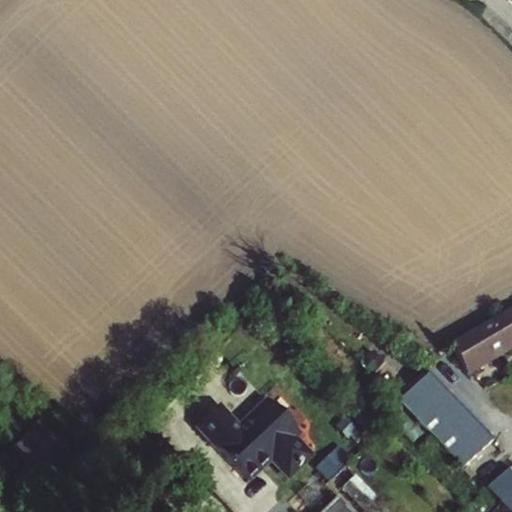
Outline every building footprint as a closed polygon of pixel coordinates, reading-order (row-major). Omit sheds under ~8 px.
[(511,313),(511,312),(450,349),(468,379),(511,352),(511,313)] [(400,392),(393,399),(428,433),(464,469),(492,442),(427,378),(406,398),(400,392)] [(192,470),(231,511),(261,511),(281,493),(188,397),(158,425),(153,419),(147,424),(192,470)] [(55,435),(25,465),(40,481),(70,451),(55,435)] [(499,504),(507,511),(511,511),(511,478),(508,474),(488,493),(499,504)] [(337,494),(318,511),(347,511),(351,509),(337,494)]
